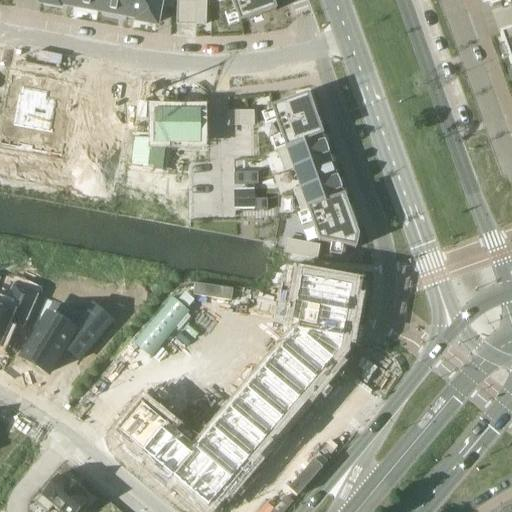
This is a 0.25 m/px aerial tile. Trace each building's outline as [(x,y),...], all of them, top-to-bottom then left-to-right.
[(71,0),(70,6),(99,12),(100,0),(71,0)] [(100,0),(99,12),(127,17),(130,0),(100,0)] [(130,0),(127,17),(137,19),(137,21),(156,25),(159,6),(171,8),(172,0),(130,0)] [(230,0),(239,23),(238,23),(239,24),(240,24),(240,23),(274,11),(274,12),(276,11),(275,9),(275,10),(271,0),(230,0)] [(511,0),(487,0),(489,7),(490,7),(490,8),(491,8),(492,8),(511,0)] [(178,2),(177,25),(195,25),(196,15),(196,5),(196,3),(178,2)] [(196,5),(196,15),(205,15),(205,5),(196,5)] [(196,15),(195,25),(205,25),(205,15),(196,15)] [(511,30),(499,35),(511,70),(511,30)] [(21,88),(14,126),(16,126),(34,129),(33,137),(47,139),(64,143),(67,125),(66,125),(51,123),(56,100),(54,100),(54,101),(46,99),(47,93),(21,88)] [(272,108),(271,109),(271,110),(272,110),(285,147),(285,148),(322,135),(321,134),(315,117),(315,115),(314,115),(308,97),(308,95),(306,96),(272,108)] [(134,138),(131,167),(163,171),(166,145),(200,145),(200,111),(154,111),(154,140),(134,138)] [(236,113),(228,114),(228,126),(233,126),(236,126),(236,113)] [(244,113),(236,113),(236,126),(244,126),(244,113)] [(252,113),(244,113),(244,126),(253,126),(252,113)] [(285,147),(276,151),(284,173),(293,170),(293,169),(329,156),(328,154),(324,142),(321,136),(322,136),(322,135),(285,148),(285,147)] [(329,156),(293,169),(293,170),(299,188),(300,189),(336,177),(329,156)] [(246,173),(234,173),(234,185),(246,185),(246,173)] [(258,173),(246,173),(246,185),(258,185),(258,173)] [(299,188),(293,191),(301,213),(307,211),(307,210),(344,197),(343,196),(341,190),(337,178),(336,178),(336,177),(300,189),(299,188)] [(344,197),(307,210),(307,211),(314,229),(313,229),(314,230),(318,240),(317,240),(318,242),(320,242),(354,248),(354,249),(355,249),(356,247),(355,247),(357,237),(358,237),(357,235),(350,217),(351,217),(350,215),(350,216),(343,198),(344,198),(344,197)] [(267,199),(255,200),(255,212),(267,212),(267,199)] [(287,241),(285,253),(296,255),(298,243),(287,241)] [(298,243),(296,255),(308,258),(310,245),(298,243)] [(310,245),(308,258),(316,259),(318,247),(310,245)] [(268,273),(266,285),(294,290),(296,278),(268,273)] [(144,404),(120,432),(210,508),(342,352),(354,286),(301,277),(296,305),(302,306),(298,330),(193,454),(165,431),(169,425),(159,416),(144,404)] [(0,306),(0,343),(9,323),(24,329),(38,296),(13,285),(3,308),(0,306)] [(48,316),(22,359),(48,374),(64,347),(79,361),(112,323),(92,306),(71,330),(48,316)] [(250,312),(245,318),(255,327),(260,321),(260,320),(250,312)] [(245,318),(240,324),(250,332),(255,327),(245,318)] [(240,324),(235,330),(245,338),(250,332),(240,324)] [(235,330),(230,336),(240,344),(245,338),(235,330)] [(230,336),(225,342),(235,350),(240,344),(230,336)] [(225,342),(220,347),(230,356),(235,350),(225,342)] [(220,347),(216,353),(225,361),(230,356),(220,347)] [(216,353),(210,360),(220,368),(221,367),(225,361),(216,353)] [(202,369),(197,375),(206,384),(211,378),(212,377),(202,369)] [(197,375),(192,381),(202,390),(206,384),(197,375)] [(192,381),(187,387),(197,395),(202,390),(192,381)] [(187,387),(182,393),(192,401),(197,395),(187,387)] [(182,393),(177,399),(187,407),(192,401),(182,393)] [(177,399),(172,405),(182,413),(187,407),(177,399)] [(172,405),(167,411),(177,419),(177,418),(182,413),(172,405)] [(57,477),(34,503),(44,511),(48,511),(52,507),(57,511),(80,511),(88,503),(81,498),(84,494),(66,478),(63,482),(57,477)]
